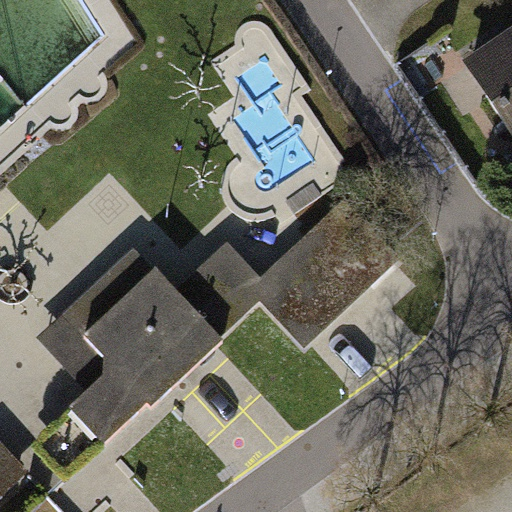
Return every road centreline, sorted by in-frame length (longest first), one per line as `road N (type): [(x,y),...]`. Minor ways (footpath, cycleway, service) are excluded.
road 1 (residential): [(511,288),(316,0)]
road 2 (residential): [(252,498),(511,317)]
